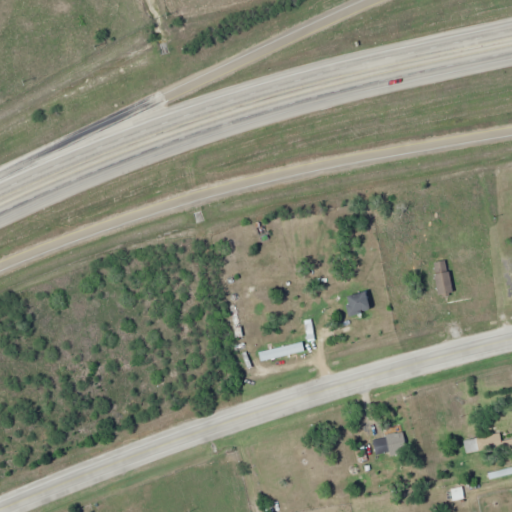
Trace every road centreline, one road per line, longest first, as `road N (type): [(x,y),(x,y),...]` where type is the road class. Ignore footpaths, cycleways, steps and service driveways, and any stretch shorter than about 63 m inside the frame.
road 1 (trunk): [(0,231),(97,181),(428,74),(511,55)]
road 2 (residential): [(511,334),(217,421),(0,505)]
road 3 (trunk): [(511,34),(177,121),(0,196)]
road 4 (trunk): [(0,268),(289,176),(511,134)]
road 5 (trunk): [(373,0),(0,170)]
